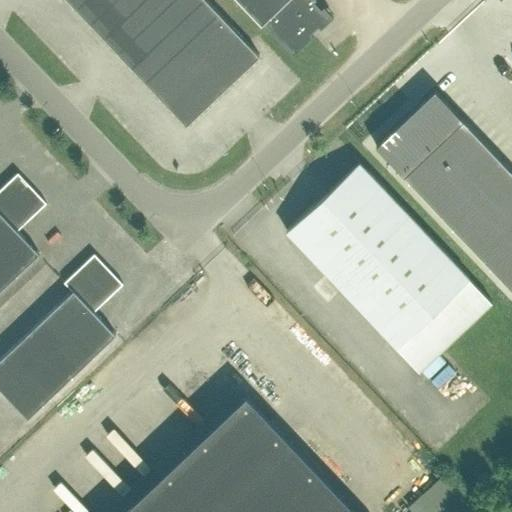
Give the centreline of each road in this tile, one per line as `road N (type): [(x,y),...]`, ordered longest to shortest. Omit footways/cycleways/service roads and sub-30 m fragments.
road 1 (unclassified): [(432,0),(201,216),(172,224),(0,57)]
road 2 (unknown): [(0,499),(182,350),(210,317),(217,284),(201,216)]
